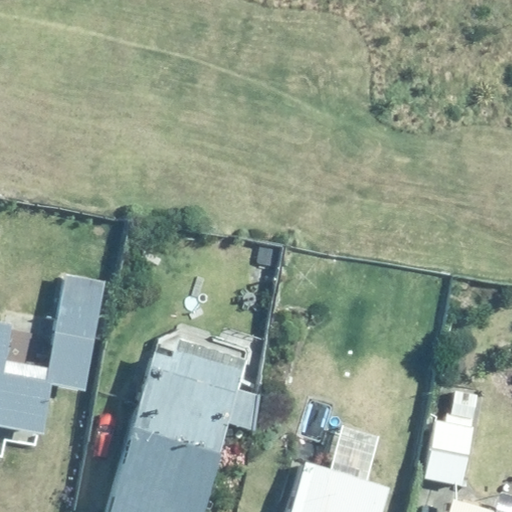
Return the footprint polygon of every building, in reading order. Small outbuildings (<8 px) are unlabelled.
[(95,289),(56,281),(35,383),(0,375),(0,333),(1,327),(0,326),(0,453),(3,437),(32,443),(44,387),(74,393),(95,289)] [(241,370),(164,347),(158,365),(143,361),(98,511),(190,511),(215,430),(243,439),(255,399),(234,393),(241,370)] [(468,424),(426,418),(417,484),(459,489),(468,424)] [(368,511),(376,489),(296,461),(278,511),(368,511)] [(477,511),(441,501),(437,511),(477,511)]
